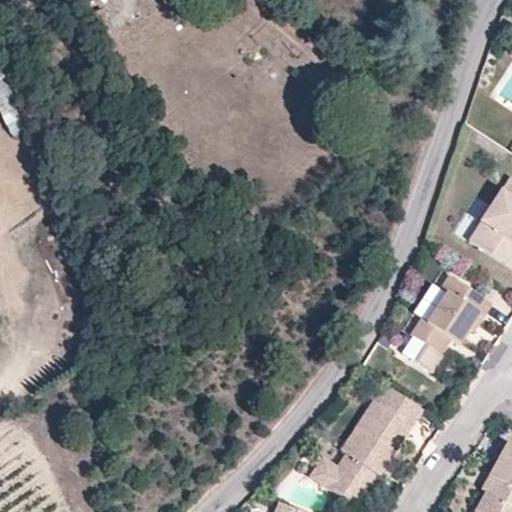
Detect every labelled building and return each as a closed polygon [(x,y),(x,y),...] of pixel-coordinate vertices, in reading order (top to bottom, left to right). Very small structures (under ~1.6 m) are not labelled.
[(24,107),(6,75),(0,78),(0,108),(5,118),(24,107)] [(511,245),(511,244),(511,180),(507,177),(465,240),(510,269),(511,265),(511,245)] [(407,335),(410,336),(422,344),(411,361),(428,372),(439,356),(436,354),(446,338),(455,344),(466,328),(475,313),(479,316),(488,303),(445,276),(437,289),(443,293),(434,308),(424,323),(417,319),(407,335)] [(424,323),(434,308),(428,303),(417,319),(424,323)] [(470,331),(479,316),(475,313),(466,328),(470,331)] [(411,361),(422,344),(410,336),(398,353),(411,361)] [(389,456),(419,410),(380,385),(337,451),(342,454),(334,467),(321,486),(340,499),(349,485),(364,494),(375,476),(366,470),(380,450),(389,456)] [(493,477),(486,490),(474,510),(477,511),(511,511),(511,445),(507,442),(489,474),(493,477)] [(375,476),(389,456),(380,450),(366,470),(375,476)] [(321,486),(334,467),(319,457),(306,477),(321,486)] [(486,490),(493,477),(489,474),(481,487),(486,490)] [(354,508),(364,494),(349,485),(340,499),(354,508)] [(302,511),(276,502),(272,511),(302,511)]
